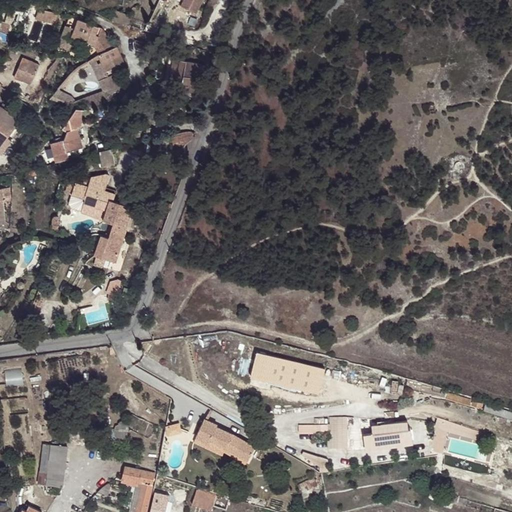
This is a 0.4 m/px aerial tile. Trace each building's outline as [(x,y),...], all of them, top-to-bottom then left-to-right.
[(35,19),(55,24),(58,13),(38,8),(35,19)] [(0,34),(11,38),(18,17),(14,15),(4,11),(0,20),(0,34)] [(120,22),(128,25),(131,16),(124,13),(117,11),(113,20),(120,22)] [(102,27),(79,18),(72,37),(95,46),(102,27)] [(66,24),(60,38),(68,42),(74,27),(66,24)] [(117,46),(98,53),(98,54),(108,77),(109,79),(116,76),(115,74),(116,74),(126,69),(117,46)] [(98,81),(108,77),(98,54),(90,60),(98,81)] [(167,56),(160,85),(165,87),(172,57),(167,56)] [(22,57),(13,77),(30,83),(26,91),(33,93),(36,84),(41,82),(42,77),(41,77),(45,69),(38,65),(38,64),(22,57)] [(183,76),(187,61),(172,57),(165,87),(180,90),(181,82),(183,76)] [(204,75),(206,65),(187,61),(183,76),(198,79),(199,81),(202,83),(203,83),(205,82),(206,80),(205,78),(205,76),(204,75)] [(121,86),(116,74),(115,74),(116,76),(109,79),(108,77),(98,81),(103,91),(105,97),(121,86)] [(196,86),(198,79),(183,76),(181,82),(196,86)] [(56,89),(51,99),(69,107),(74,97),(56,89)] [(103,91),(84,97),(85,101),(87,102),(88,102),(90,102),(91,103),(92,103),(93,104),(95,105),(105,97),(103,91)] [(1,108),(0,110),(0,153),(1,154),(11,141),(7,137),(20,121),(1,108)] [(50,141),(55,161),(67,157),(65,150),(83,146),(78,128),(67,130),(62,138),(50,141)] [(171,135),(173,148),(179,146),(183,148),(186,143),(190,141),(191,139),(194,132),(188,132),(183,132),(171,135)] [(113,163),(110,148),(97,151),(101,166),(113,163)] [(93,175),(92,180),(91,183),(85,196),(80,211),(101,218),(109,198),(102,196),(104,190),(106,185),(109,174),(107,172),(93,175)] [(85,196),(91,183),(77,178),(72,191),(81,194),(85,196)] [(111,193),(104,190),(102,196),(109,198),(110,195),(111,193)] [(80,211),(85,196),(81,194),(75,208),(80,211)] [(101,218),(111,222),(115,224),(115,223),(122,203),(114,200),(109,198),(101,218)] [(100,234),(93,254),(113,262),(125,233),(118,230),(115,229),(117,223),(115,223),(115,224),(111,222),(106,236),(100,234)] [(57,238),(50,255),(59,260),(67,242),(57,238)] [(256,352),(251,379),(320,393),(326,366),(256,352)] [(192,370),(187,366),(183,371),(184,374),(186,375),(192,370)] [(21,367),(3,368),(5,386),(23,384),(21,367)] [(468,398),(458,395),(456,401),(480,408),(481,403),(467,399),(468,398)] [(511,418),(511,412),(496,408),(495,413),(511,418)] [(205,414),(194,433),(207,439),(208,437),(217,442),(219,440),(225,444),(247,455),(254,442),(225,427),(223,430),(215,425),(217,421),(205,414)] [(345,415),(328,415),(328,423),(326,423),(326,446),(346,446),(345,415)] [(136,418),(133,428),(152,434),(155,424),(136,418)] [(165,422),(164,432),(180,427),(178,419),(165,422)] [(371,432),(373,447),(420,442),(418,426),(417,426),(415,420),(380,424),(380,426),(371,426),(371,432)] [(364,449),(373,447),(371,432),(362,434),(364,449)] [(207,439),(194,433),(193,437),(222,452),(225,444),(219,440),(217,442),(208,437),(207,439)] [(40,442),(36,482),(62,485),(66,444),(40,442)] [(147,511),(148,508),(157,473),(125,465),(122,482),(136,485),(139,486),(139,483),(143,484),(135,511),(147,511)] [(312,476),(298,482),(301,491),(317,483),(312,476)] [(164,486),(191,495),(192,489),(165,480),(164,486)] [(135,511),(143,484),(139,483),(139,486),(136,485),(128,511),(135,511)] [(211,511),(213,507),(217,496),(197,490),(192,506),(209,511),(211,511)] [(165,511),(169,496),(155,493),(151,511),(165,511)] [(453,496),(451,503),(462,506),(465,499),(453,496)] [(465,499),(462,506),(478,511),(491,511),(492,507),(465,499)] [(28,503),(25,508),(22,507),(19,511),(41,511),(42,511),(28,503)]
